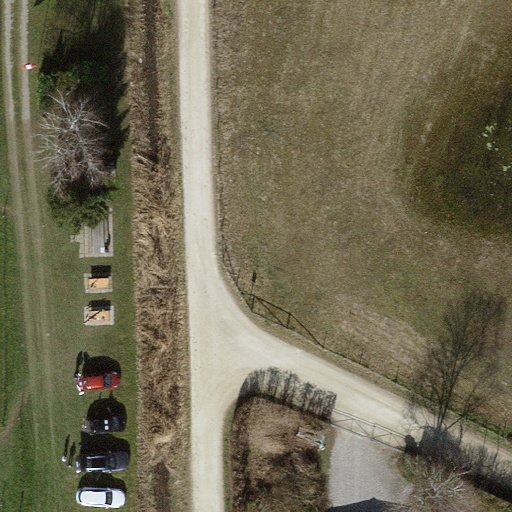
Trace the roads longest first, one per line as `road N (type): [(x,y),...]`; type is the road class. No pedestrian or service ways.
road 1 (track): [(205,511),(190,0)]
road 2 (track): [(198,322),(511,480)]
